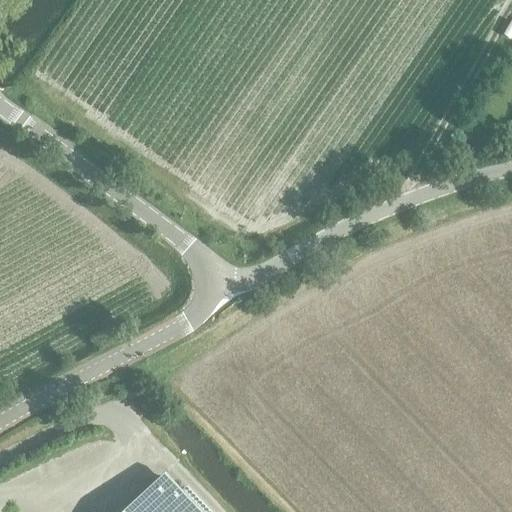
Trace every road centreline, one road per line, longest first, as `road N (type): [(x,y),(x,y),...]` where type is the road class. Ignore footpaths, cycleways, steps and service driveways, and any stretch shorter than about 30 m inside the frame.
road 1 (unclassified): [(217,283),(260,276),(400,203),(511,168)]
road 2 (unclassified): [(217,283),(189,250),(0,107)]
road 3 (unclassified): [(0,422),(187,321),(217,283)]
road 4 (track): [(511,2),(400,203)]
